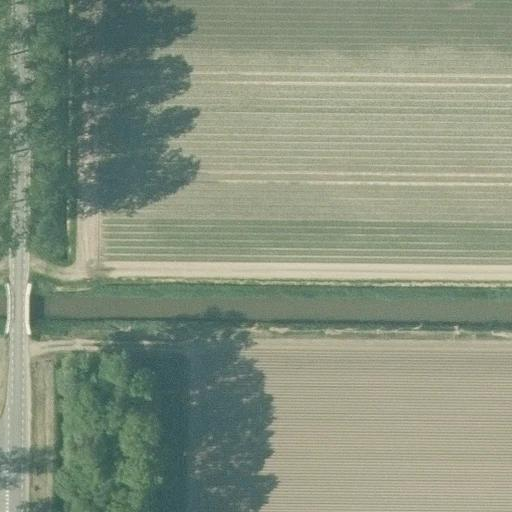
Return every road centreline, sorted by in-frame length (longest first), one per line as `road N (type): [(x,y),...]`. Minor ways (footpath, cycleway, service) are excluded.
road 1 (unclassified): [(14,470),(20,0)]
road 2 (track): [(16,351),(193,347)]
